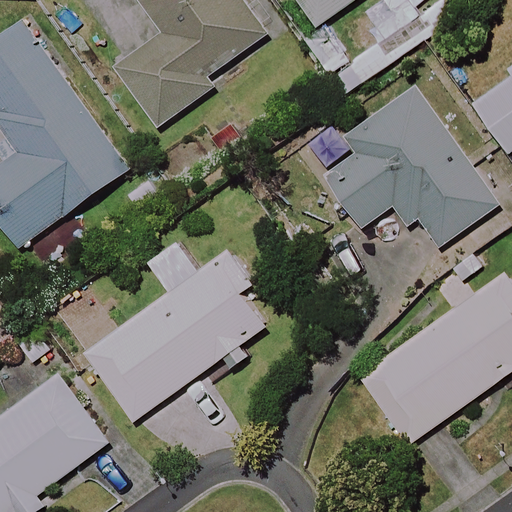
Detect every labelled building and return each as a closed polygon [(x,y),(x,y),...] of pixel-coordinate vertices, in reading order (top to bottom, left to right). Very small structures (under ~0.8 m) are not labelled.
[(268,37),(241,0),(79,0),(123,61),(114,67),(158,131),(214,91),(207,81),(268,37)] [(299,0),(320,28),(359,0),(299,0)] [(130,171),(22,22),(0,37),(0,105),(3,110),(0,112),(0,120),(23,152),(0,169),(0,221),(21,250),(130,171)] [(511,77),(474,106),(511,156),(511,154),(511,77)] [(499,205),(419,93),(354,140),(367,157),(332,182),(365,227),(404,199),(440,248),(499,205)] [(201,275),(180,245),(152,265),(173,296),(88,355),(136,422),(271,327),(247,292),(256,286),(232,253),(201,275)] [(511,281),(508,276),(363,378),(411,446),(511,374),(511,281)] [(0,511),(17,511),(112,444),(62,376),(0,421),(0,511)]
